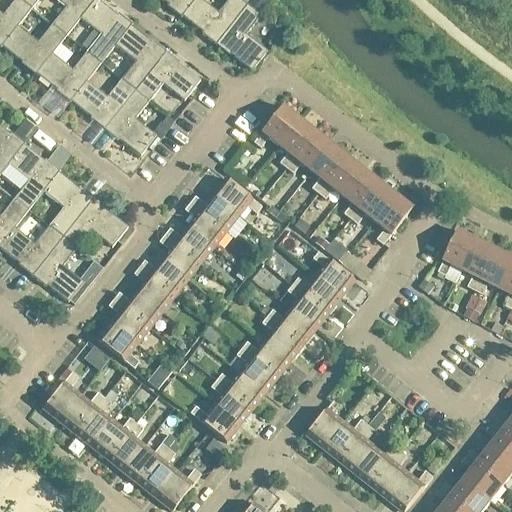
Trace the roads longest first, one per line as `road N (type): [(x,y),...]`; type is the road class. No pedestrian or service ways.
road 1 (residential): [(436,196),(293,83),(277,76),(243,93)]
road 2 (residential): [(411,379),(452,318),(481,333),(500,363),(492,393),(460,410),(437,400)]
road 3 (residential): [(149,205),(0,86)]
road 4 (residential): [(51,342),(147,227),(149,205)]
road 5 (residential): [(127,511),(0,410)]
road 6 (residential): [(436,196),(356,336)]
road 7 (residential): [(243,93),(124,0)]
road 8 (residential): [(356,336),(342,366),(271,455)]
road 9 (residential): [(149,205),(243,93)]
